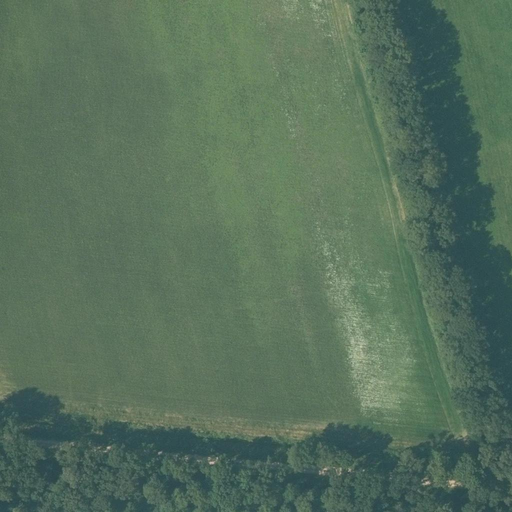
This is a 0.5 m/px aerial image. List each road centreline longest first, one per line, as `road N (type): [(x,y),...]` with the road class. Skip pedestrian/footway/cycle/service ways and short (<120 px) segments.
road 1 (track): [(498,486),(376,0)]
road 2 (track): [(498,486),(0,438)]
